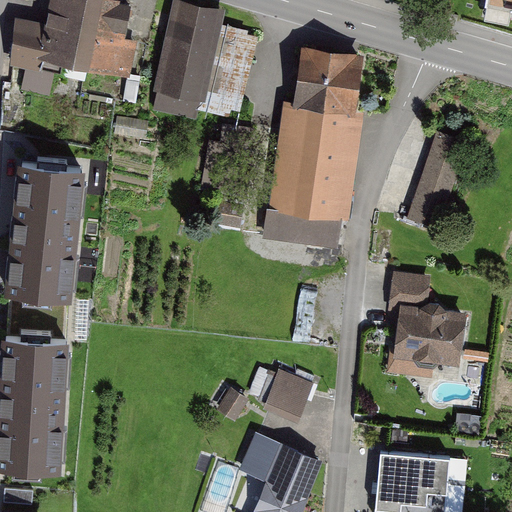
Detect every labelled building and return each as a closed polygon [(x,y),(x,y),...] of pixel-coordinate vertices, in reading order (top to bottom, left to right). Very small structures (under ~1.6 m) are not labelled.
[(54,0),(48,27),(21,21),(12,63),(42,69),(44,60),(131,78),(138,43),(123,40),(131,5),(108,0),(54,0)] [(229,9),(175,0),(158,103),(212,112),(229,9)] [(511,0),(486,0),(486,3),(511,8),(511,0)] [(364,51),(302,42),(294,100),(293,103),(356,111),(356,109),(364,51)] [(279,208),(350,217),(364,110),(356,109),(356,111),(293,103),(294,100),(284,99),(271,198),(279,208)] [(221,140),(209,138),(201,185),(248,193),(256,146),(253,145),(255,125),(222,122),(221,140)] [(437,129),(407,215),(439,226),(469,140),(437,129)] [(81,169),(22,163),(10,291),(69,296),(81,169)] [(211,221),(241,226),(246,200),(216,194),(211,221)] [(394,269),(388,307),(401,309),(394,355),(458,364),(466,311),(429,306),(433,274),(394,269)] [(67,342),(8,339),(1,467),(60,470),(67,342)] [(279,367),(263,407),(298,420),(314,381),(279,367)] [(308,511),(330,462),(261,433),(246,467),(276,480),(262,511),(308,511)] [(464,454),(384,448),(380,511),(412,511),(413,504),(437,504),(438,491),(462,492),(464,454)]
